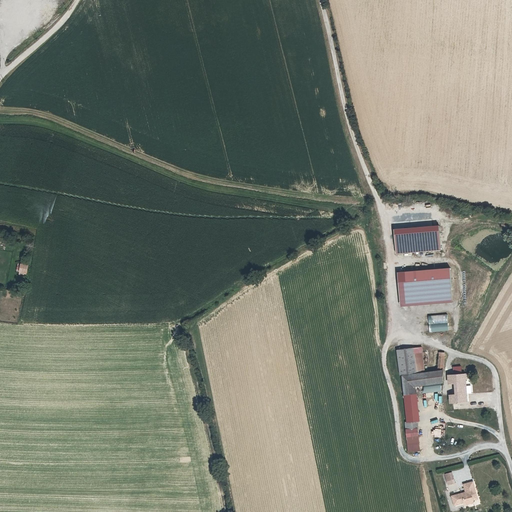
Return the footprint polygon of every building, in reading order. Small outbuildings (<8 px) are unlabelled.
[(438,225),(394,229),(396,254),(440,250),(438,225)] [(22,264),(20,271),(27,272),(28,265),(22,264)] [(451,269),(398,273),(400,307),(453,303),(451,269)] [(422,347),(397,350),(400,375),(425,372),(422,347)] [(404,392),(414,390),(414,387),(442,384),(446,353),(438,352),(437,370),(401,376),(404,392)] [(453,367),(454,375),(461,374),(461,367),(453,367)] [(454,375),(448,376),(449,385),(454,384),(455,394),(450,395),(451,404),(468,402),(464,373),(461,374),(454,375)] [(404,392),(408,417),(417,416),(414,390),(404,392)] [(406,417),(407,424),(418,423),(417,416),(408,417),(406,417)] [(418,423),(407,424),(408,431),(419,430),(418,423)] [(438,427),(433,427),(433,436),(443,436),(443,427),(438,427)] [(408,431),(411,447),(422,446),(419,430),(408,431)] [(444,474),(446,481),(453,479),(451,472),(444,474)] [(474,496),(478,495),(475,482),(466,485),(468,493),(454,497),(456,506),(466,503),(467,505),(476,503),(475,500),(474,496)] [(456,490),(454,484),(446,486),(448,492),(456,490)]
